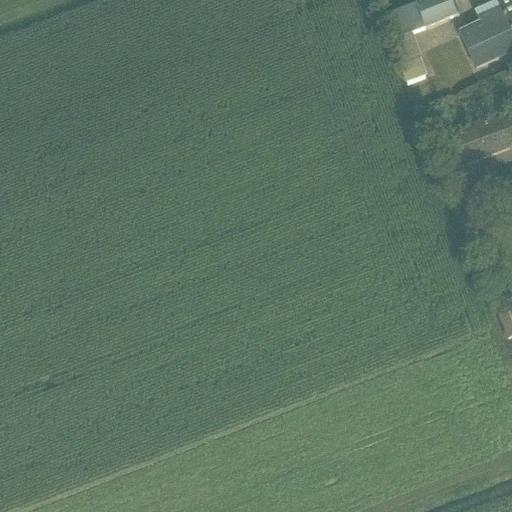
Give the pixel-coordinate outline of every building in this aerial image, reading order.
[(434,0),(380,21),(407,88),(427,80),(421,63),(423,63),(412,36),(457,18),(450,0),(434,0)] [(511,0),(502,0),(497,3),(511,35),(511,0)] [(479,25),(458,35),(476,72),(511,54),(511,35),(500,10),(477,20),(479,25)] [(447,106),(435,110),(439,122),(451,118),(447,106)] [(511,115),(446,140),(457,171),(511,150),(511,115)] [(511,174),(472,189),(479,210),(511,197),(511,174)] [(458,200),(448,203),(460,236),(470,232),(458,200)] [(511,312),(497,318),(506,342),(511,340),(511,312)]
